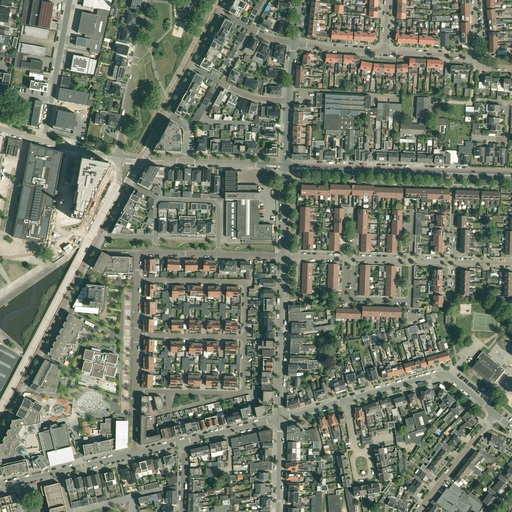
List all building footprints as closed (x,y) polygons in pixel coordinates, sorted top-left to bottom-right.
[(54,4),(34,0),(27,0),(23,24),(50,29),(54,4)] [(83,0),(83,5),(83,7),(85,7),(94,9),(98,9),(110,12),(111,0),(83,0)] [(140,0),(130,0),(130,2),(132,3),(131,8),(129,7),(129,8),(140,11),(142,0),(140,0)] [(189,11),(190,3),(193,3),(193,0),(187,0),(187,1),(178,1),(177,10),(189,11)] [(248,5),(244,3),(238,0),(235,0),(233,4),(245,11),(248,5)] [(288,11),(289,5),(289,4),(282,3),(283,0),(280,0),(270,0),(270,3),(279,4),(278,9),(288,11)] [(242,9),(243,10),(233,4),(231,9),(230,9),(228,12),(239,18),(240,14),(239,14),(241,11),(241,10),(242,9)] [(335,5),(334,11),(334,13),(334,14),(338,14),(340,15),(342,15),(343,6),(335,5)] [(0,9),(0,15),(9,17),(10,13),(15,14),(16,10),(10,9),(10,10),(0,9)] [(82,13),(78,34),(103,39),(110,12),(98,9),(96,15),(82,13)] [(128,25),(129,25),(131,25),(130,26),(135,28),(136,23),(136,22),(136,20),(137,17),(133,16),(133,13),(127,11),(125,24),(127,24),(127,25),(128,25)] [(4,26),(5,26),(10,27),(11,27),(12,21),(8,21),(9,17),(0,15),(0,21),(5,22),(4,26)] [(277,21),(275,24),(278,26),(275,32),(275,33),(277,33),(277,34),(280,35),(282,36),(284,32),(285,29),(287,26),(287,25),(283,24),(284,21),(278,18),(277,21)] [(274,28),(275,24),(277,21),(272,19),(270,22),(263,19),(262,21),(261,21),(259,24),(260,25),(260,26),(260,25),(269,30),(269,29),(271,27),(274,28)] [(221,27),(221,28),(228,32),(231,28),(233,29),(235,25),(225,20),(223,23),(222,25),(221,27)] [(9,33),(10,27),(5,26),(4,29),(0,27),(0,34),(5,35),(6,32),(9,33)] [(132,32),(131,31),(127,30),(128,28),(122,26),(120,32),(123,33),(122,37),(120,37),(119,40),(131,43),(133,36),(131,36),(132,32)] [(216,36),(225,40),(226,41),(230,33),(228,32),(221,28),(216,36)] [(225,40),(216,36),(214,39),(213,42),(222,47),(224,44),(223,44),(225,40)] [(250,45),(248,44),(244,51),(247,52),(249,49),(254,52),(257,46),(258,45),(257,45),(259,42),(256,41),(257,39),(253,37),(250,45)] [(90,48),(89,52),(99,54),(102,42),(77,38),(76,46),(90,48)] [(128,55),(129,51),(128,51),(129,45),(116,42),(115,47),(118,47),(116,53),(127,55),(128,55)] [(219,52),(221,53),(224,48),(222,47),(213,42),(211,45),(210,47),(219,52)] [(265,53),(267,49),(268,46),(267,46),(268,45),(265,44),(264,44),(262,43),(257,52),(261,54),(260,58),(265,61),(268,54),(265,53)] [(276,46),(276,47),(275,52),(272,51),(271,57),(274,57),(274,58),(278,59),(277,63),(282,64),(283,55),(284,47),(276,46)] [(208,52),(215,56),(216,57),(219,52),(210,47),(208,52)] [(21,68),(24,54),(24,53),(21,53),(18,52),(15,67),(21,68)] [(204,59),(212,63),(215,56),(208,52),(204,59)] [(127,63),(128,60),(126,59),(127,56),(116,54),(115,60),(117,61),(116,65),(126,67),(127,67),(128,63),(127,63)] [(94,75),(97,60),(74,56),(71,71),(94,75)] [(204,59),(200,67),(209,72),(211,68),(210,67),(212,63),(204,59)] [(31,60),(30,70),(41,72),(43,62),(31,60)] [(364,75),(363,78),(366,79),(367,74),(367,71),(370,72),(371,67),(372,65),(367,63),(364,73),(364,75)] [(123,81),(123,79),(124,76),(125,71),(120,70),(120,67),(115,66),(114,69),(114,72),(113,73),(114,73),(113,75),(118,76),(117,80),(123,81)] [(465,67),(458,66),(457,84),(456,89),(461,89),(461,82),(460,82),(461,79),(461,75),(465,75),(465,67)] [(278,78),(278,75),(278,74),(277,74),(277,69),(264,68),(263,74),(266,74),(266,77),(278,78)] [(237,78),(242,80),(246,73),(241,71),(241,72),(237,69),(235,71),(232,70),(228,78),(235,82),(237,78)] [(43,83),(44,74),(30,71),(29,76),(35,77),(34,82),(31,81),(30,89),(46,92),(48,84),(43,83)] [(11,75),(0,73),(0,83),(9,86),(11,75)] [(196,74),(192,82),(200,86),(204,78),(196,74)] [(245,81),(243,85),(245,86),(244,87),(249,88),(251,89),(255,90),(256,88),(257,86),(260,88),(263,80),(257,78),(256,82),(251,80),(252,77),(247,75),(245,79),(247,79),(247,80),(246,80),(246,81),(246,82),(245,81)] [(71,79),(62,77),(60,88),(69,90),(71,79)] [(479,82),(479,89),(482,89),(485,89),(486,87),(491,87),(492,79),(492,77),(486,77),(486,79),(482,79),(482,82),(479,82)] [(499,79),(492,79),(491,87),(491,89),(498,89),(498,92),(501,92),(501,82),(498,82),(499,79)] [(504,82),(501,82),(501,92),(504,92),(504,90),(510,90),(511,82),(511,80),(504,80),(504,82)] [(119,93),(120,91),(121,87),(115,86),(116,83),(107,81),(106,88),(110,89),(108,94),(111,95),(119,97),(119,96),(120,97),(121,94),(120,94),(120,93),(119,93)] [(196,93),(198,94),(201,87),(191,82),(188,89),(196,93)] [(281,88),(275,87),(269,87),(265,87),(265,93),(269,94),(269,95),(273,95),(276,95),(280,95),(280,94),(281,94),(282,89),(281,89),(281,88)] [(60,88),(58,101),(94,107),(95,101),(88,100),(89,100),(90,94),(69,90),(60,88)] [(188,89),(185,95),(193,99),(196,93),(188,89)] [(221,92),(214,105),(218,107),(221,101),(224,103),(228,97),(226,96),(228,92),(224,90),(224,91),(222,90),(221,92)] [(205,98),(210,101),(214,94),(211,92),(208,91),(205,98)] [(324,114),(353,115),(365,116),(376,116),(377,116),(377,109),(374,109),(370,109),(370,96),(322,94),(317,93),(317,108),(324,108),(324,114)] [(226,105),(234,109),(236,105),(236,104),(237,103),(235,102),(235,101),(236,101),(238,98),(231,94),(226,105)] [(182,100),(190,105),(191,106),(194,100),(193,99),(185,95),(182,100)] [(417,98),(416,118),(419,118),(419,125),(423,125),(424,119),(429,119),(429,117),(430,98),(417,98)] [(190,105),(182,100),(180,104),(179,104),(178,105),(179,106),(188,111),(190,105)] [(245,110),(247,102),(246,102),(247,101),(242,100),(242,101),(241,100),(238,110),(240,110),(241,112),(241,115),(243,115),(242,121),(245,121),(248,110),(245,110)] [(31,127),(38,128),(42,102),(35,101),(31,127)] [(258,105),(251,103),(248,114),(255,116),(258,105)] [(389,105),(388,117),(395,117),(400,117),(401,105),(389,104),(389,105)] [(487,105),(486,112),(488,112),(488,115),(496,115),(496,112),(498,112),(500,112),(501,106),(499,106),(493,105),(490,105),(487,105)] [(179,106),(178,108),(174,114),(183,118),(188,111),(179,106)] [(261,118),(268,118),(278,119),(279,107),(277,107),(277,106),(273,106),(272,106),(272,107),(268,107),(268,112),(262,112),(261,118)] [(73,134),(74,126),(75,122),(77,114),(56,111),(53,129),(73,134)] [(103,118),(106,118),(107,112),(101,111),(100,115),(96,114),(96,115),(92,114),(91,119),(96,120),(95,124),(102,125),(103,118)] [(114,113),(107,112),(106,118),(109,119),(108,126),(115,127),(117,118),(113,117),(114,113)] [(324,125),(324,130),(325,130),(325,135),(330,135),(330,136),(336,136),(342,136),(345,136),(345,146),(345,151),(348,151),(351,151),(353,151),(353,147),(353,139),(353,130),(353,115),(324,114),(324,122),(324,125)] [(487,118),(487,124),(490,125),(492,125),(500,125),(500,118),(498,118),(496,118),(496,115),(488,115),(487,118)] [(178,132),(181,127),(168,120),(151,151),(158,151),(158,152),(163,152),(163,151),(165,151),(166,151),(166,152),(175,152),(180,152),(181,133),(178,132)] [(266,130),(265,130),(265,137),(269,137),(269,138),(276,139),(276,135),(275,135),(275,131),(273,130),(273,128),(274,124),(266,123),(266,130)] [(489,130),(489,134),(495,134),(497,135),(497,131),(499,132),(502,132),(502,125),(500,125),(492,125),(492,131),(489,130)] [(205,151),(205,146),(206,145),(209,145),(209,137),(203,137),(203,140),(198,140),(198,146),(197,146),(197,152),(201,152),(202,151),(205,151)] [(18,148),(20,149),(21,141),(17,140),(9,138),(6,155),(16,157),(18,148)] [(324,148),(323,151),(324,151),(324,160),(334,161),(334,158),(334,155),(337,155),(337,158),(342,159),(342,149),(336,148),(336,145),(336,144),(336,140),(331,140),(330,148),(329,148),(329,151),(326,151),(327,148),(327,138),(325,138),(324,144),(324,145),(324,146),(324,148)] [(212,150),(212,152),(218,152),(218,149),(220,149),(220,139),(213,139),(213,141),(210,140),(210,149),(212,150)] [(233,153),(245,154),(245,141),(241,141),(241,142),(234,141),(234,146),(233,146),(233,153)] [(232,153),(232,142),(222,142),(222,152),(232,153)] [(257,142),(254,142),(254,145),(246,144),(246,153),(250,153),(252,153),(257,153),(257,142)] [(310,147),(310,149),(315,150),(316,151),(316,155),(316,156),(316,160),(322,160),(322,156),(322,151),(323,151),(324,148),(324,146),(324,145),(316,145),(316,142),(312,142),(312,147),(310,147)] [(459,151),(459,156),(461,156),(461,165),(467,165),(468,161),(471,161),(471,142),(466,142),(466,147),(466,151),(459,151)] [(266,150),(263,150),(263,154),(266,154),(266,155),(272,155),(277,155),(277,151),(277,145),(276,145),(276,143),(271,143),(271,149),(266,149),(266,150)] [(475,149),(475,156),(480,156),(479,162),(485,163),(485,148),(482,148),(480,148),(480,147),(480,144),(476,143),(475,149)] [(43,243),(46,242),(47,233),(52,210),(54,210),(55,206),(52,206),(63,153),(38,146),(31,144),(23,182),(23,185),(15,230),(13,238),(43,243)] [(485,148),(485,163),(490,163),(490,157),(495,157),(495,144),(490,144),(490,147),(490,148),(488,148),(485,148)] [(495,144),(495,157),(500,157),(499,163),(505,164),(507,164),(508,149),(502,149),(500,149),(500,148),(501,145),(495,144)] [(303,146),(297,146),(293,146),(293,155),(301,155),(301,153),(302,153),(303,146)] [(59,207),(56,224),(66,226),(80,223),(82,220),(111,164),(108,164),(105,163),(93,161),(90,161),(81,159),(80,159),(75,157),(69,156),(63,186),(63,187),(76,189),(75,192),(75,196),(62,194),(61,199),(66,200),(64,208),(59,207)] [(154,178),(165,179),(166,168),(146,167),(143,172),(145,173),(154,178)] [(195,171),(195,172),(193,172),(192,181),(191,181),(191,185),(194,185),(194,182),(200,182),(200,172),(199,172),(199,171),(196,170),(196,171),(195,171)] [(201,185),(201,186),(205,187),(206,187),(210,187),(210,183),(210,176),(211,170),(210,170),(210,171),(208,170),(207,170),(204,170),(203,170),(203,182),(201,182),(201,185)] [(238,226),(238,231),(238,237),(238,240),(238,239),(248,240),(252,240),(252,241),(267,241),(272,241),(272,225),(258,225),(258,200),(261,200),(261,194),(258,194),(258,186),(237,186),(237,171),(225,171),(225,200),(238,200),(238,203),(238,208),(238,214),(238,220),(238,226)] [(145,173),(143,172),(140,178),(151,184),(154,178),(145,173)] [(212,176),(211,176),(211,193),(219,193),(219,194),(220,177),(220,176),(220,177),(212,177),(212,176)] [(151,184),(140,178),(137,184),(148,189),(151,184)] [(132,194),(140,199),(143,194),(134,189),(132,194)] [(140,199),(132,194),(131,195),(129,199),(137,203),(140,199)] [(134,210),(137,203),(129,199),(129,200),(126,205),(134,210)] [(136,211),(134,210),(126,205),(123,211),(132,216),(132,217),(134,213),(136,214),(138,212),(136,211)] [(119,218),(128,223),(132,216),(123,211),(122,213),(121,213),(121,214),(119,218)] [(214,220),(216,220),(216,213),(213,213),(212,220),(211,220),(211,223),(208,223),(207,233),(207,234),(208,234),(214,234),(214,224),(214,223),(214,220)] [(128,223),(119,218),(116,223),(124,228),(125,228),(128,223)] [(187,234),(187,222),(183,222),(184,219),(180,219),(179,223),(180,223),(180,226),(178,226),(178,230),(180,230),(180,234),(182,234),(182,235),(186,235),(186,234),(187,234)] [(191,222),(187,222),(187,234),(188,234),(188,235),(193,235),(193,234),(194,234),(194,231),(196,231),(197,226),(194,226),(194,223),(195,223),(195,219),(191,219),(191,222)] [(170,223),(170,233),(172,233),(172,235),(176,235),(176,233),(176,234),(177,224),(178,224),(178,220),(174,220),(174,223),(170,223)] [(124,228),(116,223),(112,232),(112,233),(111,233),(111,234),(121,234),(124,228)] [(430,250),(430,255),(434,255),(435,252),(442,253),(442,251),(443,251),(443,248),(442,248),(443,247),(433,247),(433,250),(430,250)] [(108,272),(108,274),(131,275),(131,273),(134,273),(134,258),(112,257),(112,258),(104,253),(103,254),(102,257),(101,256),(100,256),(95,265),(96,266),(97,266),(95,269),(95,270),(104,274),(105,272),(108,272)] [(229,271),(229,262),(227,262),(226,261),(224,261),(223,262),(222,268),(219,268),(219,274),(225,275),(225,271),(229,271)] [(232,262),(229,262),(229,271),(233,272),(233,275),(239,275),(239,268),(235,268),(236,262),(235,262),(235,261),(232,261),(232,262)] [(101,307),(104,308),(106,287),(86,285),(86,286),(86,288),(83,288),(73,307),(77,308),(76,310),(100,312),(101,311),(101,307)] [(467,299),(473,299),(474,296),(468,296),(469,292),(474,292),(474,290),(469,290),(460,289),(459,293),(458,293),(458,294),(458,295),(459,295),(459,296),(467,296),(467,299)] [(511,297),(511,291),(504,291),(499,291),(499,293),(504,293),(504,297),(499,297),(499,300),(505,300),(505,297),(511,297)] [(289,305),(289,313),(293,313),(300,312),(300,310),(312,309),(311,303),(306,303),(307,306),(300,306),(300,304),(289,305)] [(312,312),(293,314),(289,314),(289,322),(312,321),(312,312)] [(79,320),(80,319),(76,317),(69,314),(66,319),(67,320),(67,323),(65,322),(63,326),(64,326),(63,329),(61,329),(59,332),(60,333),(60,336),(58,336),(56,339),(57,339),(56,342),(54,342),(53,345),(53,346),(53,349),(51,348),(50,356),(52,356),(52,358),(64,365),(66,361),(66,357),(69,358),(70,351),(72,351),(73,344),(76,345),(76,338),(78,338),(78,331),(83,331),(84,324),(83,324),(83,322),(79,320)] [(427,322),(428,323),(429,328),(434,326),(432,321),(431,314),(426,315),(427,322)] [(291,328),(291,333),(295,334),(300,334),(300,333),(303,333),(303,331),(310,331),(315,331),(315,330),(321,330),(323,330),(324,330),(324,333),(334,332),(334,324),(329,325),(321,326),(317,327),(313,328),(305,329),(291,328)] [(375,334),(367,336),(369,340),(369,343),(377,341),(375,334)] [(260,350),(262,350),(269,350),(269,347),(273,347),(273,341),(262,341),(262,346),(258,346),(258,350),(260,350)] [(439,342),(439,343),(441,351),(444,361),(449,359),(447,352),(449,352),(448,349),(445,349),(444,346),(443,341),(439,342)] [(237,343),(231,343),(231,354),(236,354),(236,365),(239,365),(240,348),(237,348),(237,343)] [(438,343),(438,345),(440,351),(436,352),(437,355),(439,362),(444,361),(441,351),(439,343),(438,343)] [(0,391),(1,391),(4,384),(19,356),(0,345),(0,391)] [(109,354),(109,355),(104,354),(104,355),(87,350),(86,350),(84,359),(86,360),(85,362),(84,362),(82,371),(92,373),(92,376),(102,379),(103,374),(113,377),(116,368),(114,368),(115,364),(118,356),(109,354)] [(434,364),(432,356),(431,354),(432,353),(431,350),(429,351),(425,352),(429,365),(434,364)] [(419,357),(418,357),(419,360),(421,367),(426,366),(424,356),(423,354),(420,355),(419,352),(418,352),(419,354),(419,357)] [(490,379),(495,383),(505,371),(491,359),(492,358),(489,355),(488,356),(483,352),(475,360),(477,362),(472,368),(488,382),(490,379)] [(419,354),(416,355),(417,357),(413,358),(413,359),(414,361),(416,369),(421,367),(419,360),(418,357),(419,357),(419,354)] [(263,365),(272,366),(272,359),(272,360),(270,360),(270,357),(263,357),(263,365)] [(33,385),(31,388),(38,393),(40,393),(40,391),(42,391),(42,392),(45,392),(56,393),(57,391),(57,389),(56,389),(59,381),(56,381),(60,370),(57,369),(58,366),(54,365),(52,364),(45,361),(42,366),(37,376),(36,376),(34,383),(33,385)] [(307,370),(307,365),(312,365),(312,369),(320,369),(320,361),(308,361),(304,361),(298,361),(298,362),(290,361),(290,365),(288,365),(288,370),(288,372),(296,371),(296,369),(300,369),(300,370),(307,370)] [(397,364),(397,363),(396,361),(394,361),(394,362),(389,363),(390,364),(391,368),(393,375),(398,374),(396,366),(396,364),(397,364)] [(386,367),(385,364),(383,364),(384,366),(380,367),(383,378),(388,377),(385,367),(386,367)] [(370,382),(371,382),(378,380),(379,380),(379,379),(375,367),(373,368),(373,366),(368,367),(369,369),(367,369),(367,370),(370,382)] [(360,387),(362,386),(364,385),(363,381),(364,380),(363,377),(363,374),(363,371),(359,372),(360,374),(356,375),(359,387),(360,386),(360,387)] [(343,381),(338,382),(341,393),(345,392),(346,391),(345,390),(346,390),(344,382),(346,381),(345,376),(345,374),(341,375),(343,381)] [(331,378),(328,379),(330,384),(333,383),(334,386),(335,392),(336,393),(336,394),(341,393),(338,382),(338,379),(332,381),(331,378)] [(322,398),(328,397),(326,389),(324,382),(321,383),(322,389),(319,390),(322,398)] [(314,393),(316,400),(322,398),(319,390),(316,391),(314,386),(312,387),(314,393)] [(427,390),(425,390),(429,405),(430,407),(432,413),(433,412),(435,403),(432,404),(430,398),(432,397),(431,394),(430,389),(429,389),(428,389),(427,390)] [(442,389),(438,393),(438,395),(439,396),(438,397),(441,399),(447,393),(446,393),(446,392),(445,391),(444,391),(442,389)] [(430,407),(429,405),(425,390),(423,391),(421,391),(421,392),(420,392),(423,400),(425,400),(427,408),(430,407)] [(300,391),(301,393),(304,406),(309,404),(307,396),(304,396),(303,391),(300,391)] [(254,408),(256,418),(266,415),(266,414),(269,413),(270,414),(273,414),(272,411),(272,402),(273,402),(273,392),(263,392),(263,398),(258,397),(260,406),(254,408)] [(417,401),(417,400),(415,393),(410,395),(410,394),(408,395),(407,396),(410,404),(412,403),(413,406),(417,404),(417,401)] [(439,406),(441,408),(451,398),(449,396),(449,395),(448,394),(447,394),(441,400),(443,402),(439,406)] [(287,409),(288,410),(300,407),(298,398),(294,399),(294,395),(287,395),(287,409)] [(157,411),(164,409),(161,397),(154,396),(157,411)] [(386,399),(384,399),(387,413),(390,412),(392,412),(393,417),(396,416),(394,409),(392,410),(391,406),(389,398),(388,398),(386,398),(386,399)] [(404,415),(399,398),(397,399),(396,398),(395,399),(394,399),(396,408),(399,407),(401,416),(404,415)] [(452,399),(451,398),(441,408),(437,413),(436,415),(438,417),(442,412),(443,410),(447,406),(449,407),(455,401),(454,400),(453,399),(452,399)] [(0,477),(0,476),(0,475),(2,475),(3,477),(5,477),(8,475),(18,473),(22,473),(25,472),(29,471),(29,470),(27,464),(31,464),(32,469),(34,468),(34,469),(40,468),(42,470),(46,467),(46,466),(74,460),(73,456),(70,442),(69,441),(68,426),(64,426),(63,424),(59,425),(57,426),(56,424),(43,428),(44,429),(41,430),(39,424),(41,424),(40,412),(43,406),(35,402),(34,403),(31,401),(25,399),(20,408),(16,415),(20,417),(14,419),(14,420),(12,421),(12,423),(0,445),(0,477)] [(373,412),(374,415),(378,414),(379,418),(383,417),(382,413),(381,413),(379,402),(377,402),(376,402),(375,403),(372,404),(373,405),(374,408),(373,408),(373,412)] [(445,422),(447,420),(450,417),(460,406),(458,405),(458,404),(457,403),(456,403),(450,409),(452,410),(443,420),(445,422)] [(247,406),(245,406),(248,417),(254,416),(251,407),(247,408),(247,406)] [(372,419),(371,416),(371,413),(369,406),(365,406),(367,421),(368,426),(374,424),(372,419)] [(460,406),(450,417),(452,419),(456,414),(458,416),(464,410),(463,409),(462,408),(461,408),(460,406)] [(238,409),(231,411),(232,413),(233,415),(234,415),(235,420),(240,419),(238,412),(238,409)] [(411,411),(413,417),(415,425),(417,431),(410,433),(412,442),(418,446),(429,428),(430,428),(425,411),(418,413),(417,409),(411,411)] [(235,421),(235,420),(234,415),(233,415),(232,413),(232,414),(225,415),(227,423),(230,422),(230,423),(235,421)] [(335,418),(334,413),(331,414),(335,431),(337,437),(339,436),(337,428),(339,427),(336,417),(335,418)] [(466,422),(471,417),(466,413),(462,418),(466,422)] [(332,428),(332,429),(335,439),(337,438),(337,437),(335,431),(331,414),(327,415),(329,419),(327,420),(329,426),(332,426),(332,428)] [(347,423),(344,414),(340,415),(338,416),(340,425),(347,423)] [(141,415),(140,445),(161,440),(160,434),(150,437),(146,437),(146,425),(147,415),(141,415)] [(217,417),(219,424),(220,423),(220,425),(226,424),(224,415),(217,417)] [(326,434),(321,417),(318,418),(319,422),(318,423),(320,429),(319,429),(319,432),(322,431),(323,437),(326,436),(326,434)] [(410,418),(405,420),(407,427),(415,425),(413,417),(410,418)] [(471,417),(466,422),(457,432),(462,435),(464,433),(462,431),(466,427),(467,427),(471,427),(476,422),(471,417)] [(99,454),(127,447),(127,418),(125,418),(125,419),(121,419),(116,418),(116,419),(105,419),(105,420),(105,424),(101,424),(100,430),(99,430),(99,434),(107,435),(107,440),(97,443),(97,442),(94,442),(94,443),(84,445),(83,445),(84,454),(85,456),(96,454),(99,453),(99,454)] [(207,427),(205,419),(205,420),(197,422),(200,430),(206,429),(205,427),(207,427)] [(319,441),(316,429),(307,431),(307,430),(300,432),(299,426),(297,427),(296,423),(287,425),(287,436),(286,441),(319,441)] [(430,428),(435,433),(438,429),(433,424),(430,428)] [(169,438),(166,428),(166,427),(159,429),(160,433),(161,433),(163,439),(169,438)] [(172,427),(166,428),(169,438),(175,436),(172,427)] [(236,445),(241,444),(241,445),(254,442),(254,444),(257,443),(268,441),(272,440),(272,431),(271,429),(239,437),(231,439),(232,448),(237,447),(236,445)] [(451,435),(452,435),(450,438),(456,443),(460,438),(459,438),(462,435),(454,429),(453,431),(454,432),(451,435)] [(401,435),(396,436),(395,437),(396,443),(405,442),(404,434),(401,435)] [(488,458),(493,448),(498,438),(492,435),(491,438),(487,436),(485,440),(489,442),(488,445),(491,446),(490,449),(489,449),(487,453),(486,452),(484,454),(488,458)] [(444,443),(442,445),(450,451),(452,448),(456,443),(450,438),(448,437),(447,436),(445,439),(449,442),(447,445),(444,443)] [(495,445),(493,448),(496,450),(496,449),(500,450),(499,451),(501,453),(507,445),(504,444),(506,442),(498,438),(495,445)] [(272,440),(268,441),(268,443),(263,443),(258,444),(258,448),(263,448),(272,448),(272,443),(272,440)] [(436,452),(439,455),(444,458),(448,454),(450,451),(442,445),(441,447),(441,446),(436,452)] [(202,447),(196,449),(198,456),(198,457),(201,456),(202,459),(202,458),(203,461),(205,461),(202,447)] [(196,449),(190,450),(191,456),(190,457),(190,460),(192,459),(198,457),(198,456),(196,449)] [(476,451),(472,456),(479,461),(482,464),(486,459),(482,455),(481,455),(478,452),(476,451)] [(479,451),(478,452),(481,455),(482,455),(486,459),(487,460),(488,458),(484,454),(483,454),(479,451)] [(444,458),(439,455),(436,452),(432,457),(440,463),(444,458)] [(337,463),(346,461),(346,457),(345,457),(344,453),(335,454),(337,463)] [(376,461),(376,462),(388,459),(387,453),(384,454),(375,456),(376,461)] [(172,455),(170,455),(169,456),(164,457),(166,466),(174,464),(173,462),(176,462),(176,457),(173,458),(172,455)] [(431,459),(428,461),(437,468),(440,463),(432,457),(430,455),(429,457),(431,459)] [(468,461),(466,463),(473,469),(480,473),(481,471),(482,470),(478,467),(477,468),(475,467),(476,466),(479,461),(472,456),(468,461)] [(161,463),(160,458),(154,460),(156,471),(160,470),(162,475),(166,474),(163,462),(163,463),(161,463)] [(423,464),(420,468),(429,474),(430,472),(431,471),(433,473),(437,468),(428,461),(427,460),(424,458),(422,460),(425,462),(428,464),(426,467),(423,465),(423,464)] [(145,461),(148,471),(151,470),(152,474),(155,473),(152,459),(145,461)] [(388,459),(376,462),(377,465),(378,468),(387,466),(389,465),(388,459)] [(139,463),(142,473),(148,471),(145,461),(139,463)] [(260,470),(271,470),(271,462),(259,462),(259,463),(251,464),(251,469),(250,469),(250,470),(250,473),(259,472),(260,470)] [(138,474),(142,473),(139,463),(133,464),(136,478),(139,477),(138,474)] [(464,465),(461,470),(465,474),(468,476),(472,471),(480,478),(482,475),(480,473),(473,469),(466,463),(464,465)] [(128,479),(128,480),(130,484),(136,483),(133,471),(130,472),(129,468),(127,468),(126,467),(123,468),(123,469),(121,470),(124,480),(128,479)] [(190,478),(200,478),(200,468),(190,469),(190,473),(191,473),(191,474),(190,474),(190,478)] [(461,470),(457,475),(462,479),(464,480),(466,478),(468,476),(465,474),(461,470)] [(113,471),(110,472),(104,474),(106,480),(102,481),(104,487),(113,485),(112,481),(115,480),(113,471)] [(426,482),(430,477),(421,471),(417,476),(426,482)] [(501,474),(499,476),(505,481),(507,479),(511,482),(511,480),(511,475),(506,471),(503,475),(501,474)] [(98,474),(97,473),(94,474),(94,475),(92,476),(94,486),(98,485),(99,488),(101,488),(98,474)] [(250,482),(256,483),(263,483),(263,480),(268,480),(268,473),(259,473),(259,477),(255,477),(255,478),(250,478),(250,482)] [(416,480),(412,485),(415,487),(420,491),(424,485),(421,483),(422,481),(415,475),(413,477),(416,480)] [(462,479),(457,475),(453,479),(455,481),(453,483),(461,489),(463,487),(458,483),(460,481),(462,483),(463,483),(466,485),(467,483),(464,480),(462,479)] [(93,487),(90,476),(84,478),(86,487),(85,487),(86,491),(89,491),(88,488),(93,487)] [(499,476),(496,480),(498,482),(496,484),(504,491),(507,486),(503,483),(505,481),(499,476)] [(84,487),(81,477),(74,478),(77,489),(84,487)] [(71,478),(65,480),(66,481),(68,491),(69,495),(75,493),(75,492),(77,492),(76,489),(75,484),(73,484),(73,483),(72,481),(73,481),(72,480),(71,478)] [(49,486),(48,486),(45,487),(44,487),(44,488),(46,495),(49,511),(66,511),(67,511),(63,496),(62,496),(61,492),(62,491),(60,484),(59,483),(58,483),(55,484),(54,484),(54,485),(49,486)] [(411,487),(407,492),(412,495),(413,493),(416,495),(420,491),(415,487),(412,485),(409,483),(408,485),(411,487)] [(369,485),(366,486),(368,495),(368,497),(372,496),(372,498),(375,497),(374,494),(372,484),(369,485)] [(474,511),(479,511),(482,509),(482,510),(484,508),(485,508),(484,507),(478,503),(476,502),(467,495),(452,484),(448,489),(446,488),(436,503),(437,504),(442,507),(446,510),(448,511),(457,511),(459,510),(461,511),(468,511),(470,509),(474,511)] [(489,486),(487,488),(489,489),(495,494),(496,492),(501,495),(504,491),(496,484),(494,487),(492,485),(491,487),(489,486)] [(168,491),(168,497),(177,498),(177,491),(171,491),(171,487),(167,488),(168,491)] [(270,492),(270,489),(256,489),(256,494),(254,494),(254,497),(260,497),(260,495),(265,495),(265,492),(270,492)] [(493,497),(495,494),(489,489),(485,494),(487,495),(485,498),(493,504),(497,500),(493,497)] [(386,493),(385,494),(379,502),(382,503),(388,494),(386,493)] [(490,508),(493,504),(485,498),(483,500),(481,498),(480,500),(470,493),(467,495),(476,502),(478,503),(484,507),(483,507),(485,504),(490,508)] [(14,511),(13,509),(17,508),(18,507),(18,506),(16,496),(16,495),(15,495),(14,494),(0,497),(0,511),(14,511)] [(328,495),(329,511),(341,511),(340,494),(339,494),(336,495),(328,495)] [(138,498),(141,508),(147,506),(146,501),(152,499),(151,495),(138,498)] [(396,499),(395,502),(393,507),(398,510),(401,504),(402,501),(402,500),(399,499),(400,496),(397,495),(396,499)] [(393,507),(395,502),(396,499),(389,496),(387,500),(389,500),(387,505),(393,507)] [(301,498),(298,497),(289,497),(288,503),(293,503),(295,503),(295,506),(301,506),(301,504),(301,502),(301,498)] [(401,504),(398,510),(404,511),(405,511),(407,508),(406,508),(406,506),(407,503),(405,502),(402,501),(401,504)]
